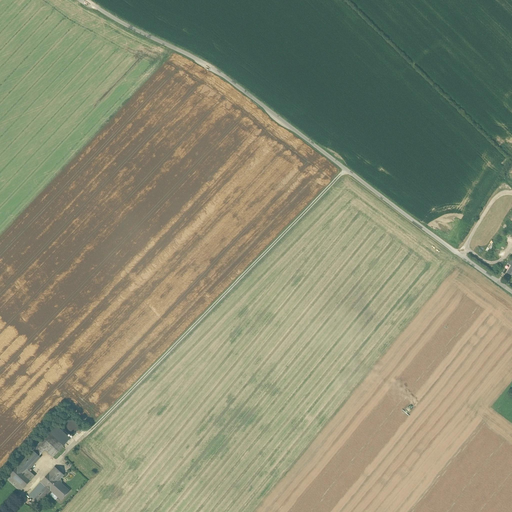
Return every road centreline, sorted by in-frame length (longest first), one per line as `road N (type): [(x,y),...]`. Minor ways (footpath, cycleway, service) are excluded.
road 1 (unclassified): [(85,0),(225,76),(511,292)]
road 2 (track): [(346,168),(89,430)]
